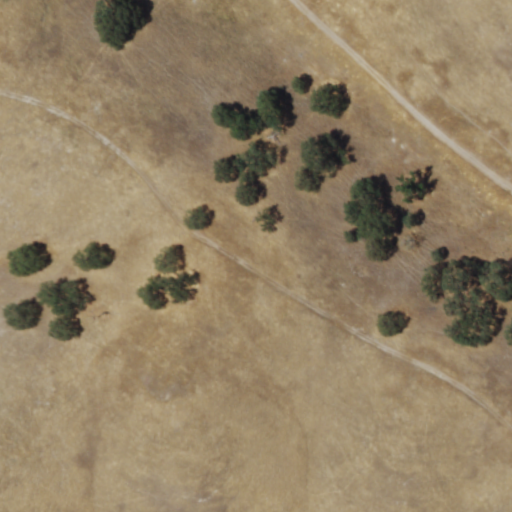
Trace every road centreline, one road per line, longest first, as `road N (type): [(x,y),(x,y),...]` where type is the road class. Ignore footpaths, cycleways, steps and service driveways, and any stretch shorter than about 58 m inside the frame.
road 1 (track): [(511,437),(188,235),(113,145),(72,118),(0,91)]
road 2 (track): [(511,184),(439,136),(291,0)]
